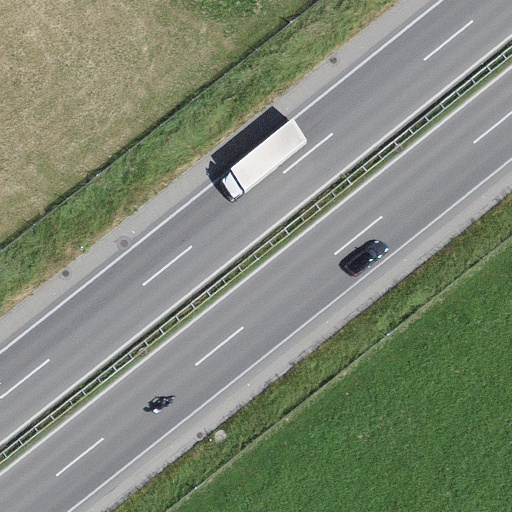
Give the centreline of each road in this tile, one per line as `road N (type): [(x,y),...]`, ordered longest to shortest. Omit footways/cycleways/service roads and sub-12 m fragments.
road 1 (motorway): [(0,506),(511,95)]
road 2 (motorway): [(475,0),(0,381)]
